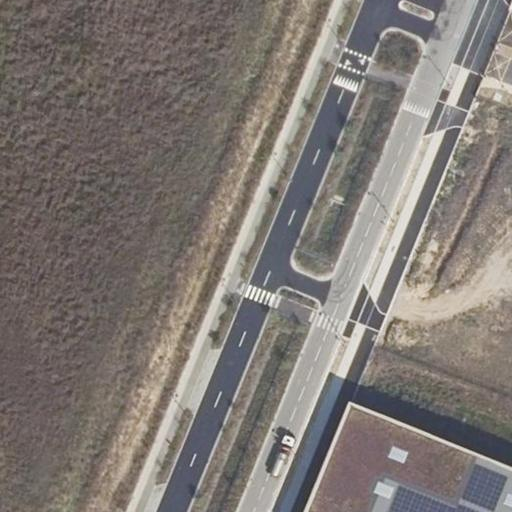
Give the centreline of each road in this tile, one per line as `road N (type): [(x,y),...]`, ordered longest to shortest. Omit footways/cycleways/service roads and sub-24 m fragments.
road 1 (unclassified): [(340,297),(448,36)]
road 2 (unclassified): [(374,9),(270,269)]
road 3 (unclassified): [(270,269),(171,511)]
road 4 (unclassified): [(254,511),(340,297)]
